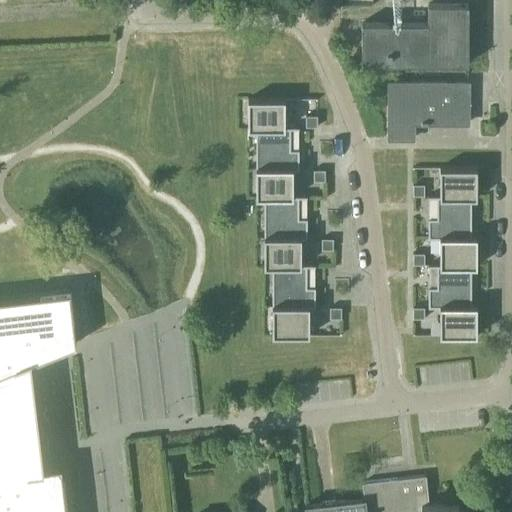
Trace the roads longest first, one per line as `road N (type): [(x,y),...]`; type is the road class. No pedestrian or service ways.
road 1 (residential): [(394,408),(361,147),(309,19),(139,14),(140,0)]
road 2 (residential): [(241,428),(394,408)]
